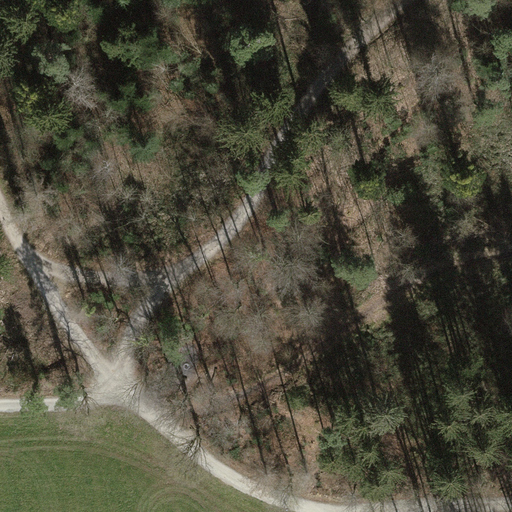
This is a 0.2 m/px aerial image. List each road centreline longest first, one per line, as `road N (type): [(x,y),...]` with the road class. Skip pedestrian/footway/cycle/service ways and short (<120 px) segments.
road 1 (track): [(396,0),(297,116),(229,237),(173,271),(138,322),(133,358),(147,412)]
road 2 (track): [(0,198),(27,262),(147,412)]
road 3 (track): [(147,412),(218,471),(307,511)]
road 4 (track): [(27,262),(99,280),(173,271)]
road 5 (track): [(0,405),(147,412)]
